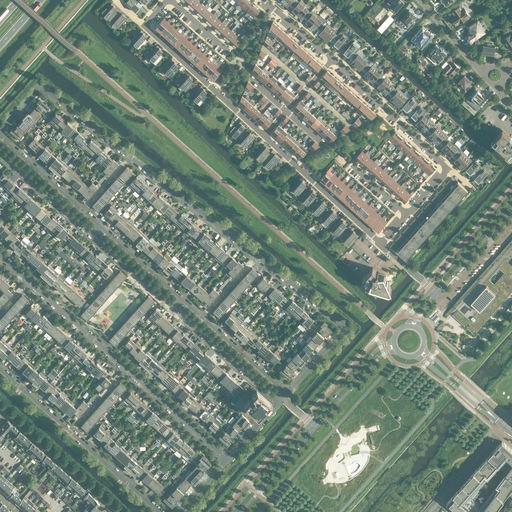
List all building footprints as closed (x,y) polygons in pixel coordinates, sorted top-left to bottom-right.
[(140,4),(135,0),(127,0),(125,3),(135,12),(139,7),(136,4),(138,2),(140,4)] [(194,11),(201,4),(198,1),(199,0),(196,0),(190,7),(194,11)] [(244,0),(236,0),(235,2),(238,4),(235,7),(237,9),(244,0)] [(244,10),(251,2),(248,0),(244,0),(237,9),(238,10),(241,7),(244,10)] [(296,15),(305,4),(301,0),(299,2),(297,0),(292,6),(294,8),(292,10),(297,14),(296,15)] [(390,0),(389,2),(386,5),(389,7),(395,13),(404,3),(401,0),(390,0)] [(246,17),(255,6),(251,2),(244,10),(247,12),(244,15),(246,17)] [(199,15),(208,5),(207,3),(204,6),(201,4),(194,11),(199,15)] [(109,22),(117,13),(115,11),(117,9),(111,4),(107,9),(106,8),(102,13),(105,15),(103,17),(109,22)] [(306,17),(310,12),(304,6),(305,4),(296,15),(297,14),(301,18),(303,15),(306,17)] [(203,19),(210,12),(207,9),(209,7),(210,6),(208,5),(199,15),(203,19)] [(260,10),(255,6),(246,17),(247,18),(250,15),(253,18),(260,10)] [(470,16),(468,14),(464,8),(462,9),(460,6),(452,12),(454,15),(451,17),(456,25),(459,23),(468,18),(470,16)] [(310,26),(319,16),(312,10),(310,12),(306,17),(308,19),(306,22),(310,25),(310,26)] [(412,22),(417,17),(409,10),(401,20),(408,26),(406,28),(409,31),(415,24),(412,22)] [(208,23),(217,13),(216,11),(213,14),(210,12),(203,19),(208,23)] [(127,18),(122,13),(120,15),(117,13),(109,22),(116,28),(117,26),(120,29),(124,24),(123,23),(127,18)] [(212,27),(219,20),(216,17),(219,14),(217,13),(208,23),(212,27)] [(496,13),(493,15),(499,25),(502,23),(496,13)] [(319,29),(324,23),(317,18),(319,16),(310,26),(315,29),(317,27),(319,29)] [(169,23),(171,21),(169,19),(167,21),(164,18),(156,27),(160,31),(168,22),(169,23)] [(217,31),(226,21),(225,19),(222,22),(219,20),(212,27),(217,31)] [(173,27),(175,25),(174,23),(171,25),(169,23),(171,21),(169,23),(168,22),(160,31),(165,35),(173,26),(173,27)] [(221,35),(228,28),(225,25),(228,22),(226,21),(217,31),(221,35)] [(478,21),(468,28),(470,31),(469,32),(469,33),(469,34),(469,35),(466,37),(469,43),(485,33),(478,21)] [(273,22),(270,30),(276,36),(282,30),(273,22)] [(323,38),(332,27),(328,24),(326,26),(324,23),(319,29),(321,31),(319,33),(324,37),(323,38)] [(178,31),(180,29),(178,27),(176,29),(173,27),(176,25),(175,25),(173,27),(173,26),(165,35),(169,39),(177,30),(178,31)] [(226,39),(235,29),(234,27),(231,30),(228,28),(221,35),(226,39)] [(332,41),(337,35),(335,33),(337,32),(332,27),(323,38),(324,37),(328,41),(330,39),(332,41)] [(423,27),(412,39),(422,48),(433,36),(423,27)] [(182,35),(184,33),(182,31),(180,33),(178,31),(180,29),(178,31),(177,30),(169,39),(174,43),(182,34),(182,35)] [(230,43),(237,36),(234,33),(237,30),(235,29),(226,39),(230,43)] [(282,30),(276,36),(281,40),(279,42),(286,34),(282,30)] [(133,44),(139,49),(147,40),(144,38),(146,36),(141,31),(136,36),(136,35),(131,40),(134,42),(133,44)] [(337,35),(332,41),(333,41),(335,39),(337,40),(334,43),(339,47),(347,38),(340,32),(337,35)] [(187,39),(189,37),(187,35),(185,37),(182,35),(184,33),(182,35),(182,34),(174,43),(178,47),(186,38),(187,39)] [(286,34),(279,42),(283,46),(291,38),(286,34)] [(235,47),(241,40),(244,37),(243,35),(240,39),(237,36),(230,43),(235,47)] [(511,35),(511,36),(510,35),(503,39),(510,50),(511,49),(511,48),(511,35)] [(272,41),(267,37),(267,36),(264,44),(267,46),(272,41)] [(191,43),(193,41),(191,39),(189,41),(187,39),(189,37),(187,39),(186,38),(178,47),(183,51),(191,42),(191,43)] [(291,38),(283,46),(284,46),(285,44),(290,48),(288,50),(295,42),(291,38)] [(196,47),(198,45),(196,43),(194,45),(191,43),(193,41),(191,43),(191,42),(183,51),(187,55),(195,46),(196,47)] [(295,42),(288,50),(292,54),(300,46),(295,42)] [(353,55),(359,48),(353,43),(344,52),(349,56),(351,53),(353,55)] [(200,51),(202,49),(200,47),(198,49),(196,47),(198,45),(196,47),(195,46),(187,55),(191,59),(199,50),(200,51)] [(436,45),(428,54),(438,63),(447,54),(443,51),(443,50),(440,47),(440,48),(436,45)] [(152,50),(147,55),(150,57),(149,58),(155,64),(163,55),(161,53),(162,51),(157,46),(152,50)] [(300,46),(292,54),(297,58),(304,50),(300,46)] [(495,48),(483,46),(482,53),(487,54),(489,54),(494,55),(494,52),(497,53),(498,47),(495,46),(495,48)] [(355,67),(363,58),(356,52),(360,49),(359,48),(353,55),(351,58),(354,60),(351,62),(356,66),(355,67)] [(205,55),(207,53),(205,51),(203,53),(200,51),(202,49),(200,51),(199,50),(191,59),(196,63),(204,54),(205,55)] [(261,50),(258,57),(261,60),(266,54),(261,50)] [(301,62),(309,54),(304,50),(297,58),(301,62)] [(208,58),(209,59),(211,57),(209,55),(207,57),(205,55),(207,53),(205,55),(204,54),(196,63),(200,67),(208,58)] [(306,66),(313,58),(309,54),(301,62),(306,66)] [(213,62),(214,63),(216,61),(214,59),(211,61),(209,59),(208,58),(200,67),(205,71),(213,62)] [(313,58),(306,66),(310,70),(318,62),(313,58)] [(364,70),(369,64),(363,58),(355,67),(356,66),(360,70),(362,68),(364,70)] [(167,64),(163,69),(168,73),(167,75),(170,78),(178,69),(174,66),(176,64),(172,60),(168,64),(167,64)] [(217,66),(218,67),(220,65),(218,63),(216,65),(213,63),(214,63),(213,62),(205,71),(209,75),(217,66)] [(312,68),(316,72),(317,72),(322,66),(318,62),(310,70),(312,68)] [(451,66),(450,66),(450,67),(448,65),(449,64),(448,64),(442,71),(447,75),(449,73),(452,77),(460,68),(454,63),(451,66)] [(262,69),(256,64),(252,72),(257,76),(264,67),(262,69)] [(368,79),(378,69),(373,65),(372,66),(369,64),(364,70),(367,72),(365,74),(369,78),(368,79)] [(214,80),(222,71),(225,69),(223,67),(220,69),(218,67),(217,66),(209,75),(214,80)] [(264,67),(257,76),(261,80),(269,71),(264,67)] [(378,82),(382,76),(376,71),(378,69),(368,79),(369,78),(373,82),(375,80),(378,82)] [(269,71),(261,80),(266,84),(273,75),(269,71)] [(327,71),(322,77),(326,81),(324,83),(325,83),(332,75),(327,71)] [(181,88),(185,92),(193,83),(189,79),(191,77),(187,73),(182,78),(182,77),(177,82),(183,87),(181,88)] [(273,75),(266,84),(270,88),(278,80),(273,75)] [(332,75),(325,83),(329,87),(336,79),(332,75)] [(381,91),(391,81),(386,77),(385,78),(382,76),(378,82),(380,84),(378,86),(382,90),(381,91)] [(469,84),(471,81),(465,76),(459,82),(462,84),(461,85),(462,85),(460,87),(465,92),(471,86),(469,84)] [(334,91),(341,83),(336,79),(329,87),(334,91)] [(278,80),(270,88),(275,92),(282,83),(280,85),(276,82),(278,80)] [(391,81),(381,91),(382,90),(386,94),(388,92),(391,94),(397,87),(395,88),(389,83),(391,81)] [(248,82),(245,89),(248,92),(253,86),(248,82)] [(282,83),(275,92),(279,96),(287,88),(282,83)] [(338,95),(345,87),(341,83),(334,91),(338,95)] [(196,90),(191,95),(197,100),(195,101),(199,105),(207,96),(203,92),(205,90),(201,86),(196,91),(196,90)] [(345,87),(338,95),(342,99),(350,91),(345,87)] [(404,93),(397,87),(391,94),(393,96),(391,98),(395,102),(394,103),(404,93)] [(287,88),(279,96),(284,100),(291,91),(289,94),(285,90),(287,88)] [(288,104),(296,96),(291,91),(284,100),(288,104)] [(347,103),(349,101),(354,95),(350,91),(342,99),(347,103)] [(487,99),(478,91),(472,98),(480,106),(487,99)] [(410,99),(404,93),(394,103),(395,102),(399,106),(401,104),(403,106),(403,107),(412,97),(410,99)] [(264,94),(259,100),(263,104),(268,98),(264,94)] [(354,95),(349,101),(353,105),(351,107),(359,99),(354,95)] [(244,108),(251,100),(249,102),(242,96),(239,104),(244,108)] [(418,104),(412,97),(403,107),(407,111),(410,108),(412,110),(418,104)] [(359,99),(351,107),(356,111),(363,103),(359,99)] [(34,108),(34,109),(42,116),(41,115),(49,106),(46,103),(45,104),(41,100),(34,108)] [(251,100),(244,108),(248,112),(256,104),(251,100)] [(298,113),(304,107),(306,104),(301,100),(294,109),(298,113)] [(363,103),(356,111),(360,115),(368,107),(363,103)] [(256,104),(248,112),(253,116),(258,110),(254,106),(256,104)] [(303,117),(308,111),(310,108),(306,104),(304,107),(298,113),(303,117)] [(416,119),(425,110),(418,104),(412,110),(414,112),(412,115),(416,119)] [(362,113),(369,119),(377,115),(368,107),(360,115),(361,115),(362,113)] [(42,116),(34,109),(29,114),(28,113),(37,121),(42,116)] [(258,110),(253,116),(257,120),(263,114),(258,110)] [(420,128),(429,118),(428,119),(421,113),(425,110),(416,119),(419,121),(416,123),(420,127),(420,128)] [(308,111),(303,117),(307,121),(312,115),(308,111)] [(262,124),(269,116),(265,112),(263,114),(257,120),(262,124)] [(37,121),(28,113),(23,119),(32,127),(37,121)] [(48,122),(54,127),(61,119),(55,114),(48,122)] [(312,115),(307,121),(311,125),(319,116),(317,119),(312,115)] [(266,128),(274,120),(269,116),(262,124),(266,128)] [(319,116),(311,125),(316,129),(323,120),(319,116)] [(356,126),(363,123),(358,118),(353,124),(356,126)] [(429,131),(436,124),(429,118),(420,128),(421,127),(425,131),(427,129),(429,131)] [(32,127),(23,119),(18,124),(26,131),(31,126),(32,127)] [(66,124),(61,119),(54,127),(55,126),(60,130),(59,131),(60,132),(68,122),(66,124)] [(323,120),(316,129),(320,133),(328,124),(323,120)] [(68,122),(60,132),(60,131),(65,136),(73,127),(68,122)] [(235,137),(238,140),(246,132),(242,128),(244,126),(240,122),(235,127),(235,126),(230,131),(236,136),(235,137)] [(26,131),(18,124),(11,132),(15,136),(14,137),(17,140),(25,131),(26,132),(26,131)] [(328,124),(320,133),(325,137),(332,128),(328,124)] [(433,140),(442,130),(438,126),(436,128),(434,126),(436,124),(429,131),(431,133),(429,135),(433,139),(432,140),(433,140)] [(276,137),(284,129),(279,125),(272,133),(276,137)] [(340,130),(343,133),(350,130),(345,125),(340,130)] [(73,127),(65,136),(71,141),(79,132),(73,127)] [(329,141),(337,137),(330,131),(333,129),(332,128),(325,137),(329,141)] [(284,129),(276,137),(281,141),(288,133),(284,129)] [(442,144),(449,137),(442,130),(433,140),(437,144),(440,141),(442,144)] [(510,137),(502,130),(493,140),(511,157),(511,155),(511,137),(511,136),(510,137)] [(84,137),(79,132),(71,141),(73,139),(78,143),(77,145),(84,137)] [(250,135),(246,132),(238,140),(242,144),(243,142),(248,147),(253,142),(252,142),(256,137),(252,133),(250,135)] [(391,147),(400,136),(395,132),(389,139),(392,142),(389,145),(391,147)] [(288,133),(281,141),(285,145),(293,137),(288,133)] [(398,147),(405,140),(400,136),(391,147),(392,148),(395,145),(398,147)] [(89,142),(84,137),(77,145),(82,150),(91,140),(89,142)] [(293,137),(285,145),(290,149),(297,141),(293,137)] [(445,153),(453,145),(447,139),(449,137),(442,144),(444,146),(442,148),(446,152),(445,153)] [(28,145),(34,150),(39,143),(34,138),(28,145)] [(96,145),(91,140),(82,150),(83,150),(83,149),(88,154),(96,145)] [(399,155),(409,144),(405,140),(398,147),(401,150),(398,153),(399,155)] [(297,141),(290,149),(294,153),(301,145),(297,141)] [(310,147),(313,150),(320,146),(315,142),(310,147)] [(470,151),(474,146),(469,142),(466,147),(470,151)] [(39,143),(34,150),(39,154),(38,155),(46,146),(45,148),(39,143)] [(259,159),(263,163),(271,154),(267,151),(269,148),(264,144),(260,149),(259,149),(255,153),(260,158),(259,159)] [(407,155),(413,148),(409,144),(399,155),(401,156),(404,153),(407,155)] [(102,150),(96,145),(88,154),(94,159),(102,150)] [(299,157),(306,153),(309,152),(301,145),(294,153),(299,157)] [(454,156),(459,151),(453,145),(445,153),(446,152),(450,156),(452,154),(454,156)] [(46,146),(38,155),(44,160),(52,151),(46,146)] [(418,152),(413,148),(407,155),(410,158),(407,161),(408,163),(418,152)] [(458,165),(467,156),(461,149),(459,151),(454,156),(456,158),(454,161),(458,165)] [(99,164),(107,155),(102,150),(94,159),(99,164)] [(52,151),(44,160),(49,165),(57,156),(56,157),(51,153),(52,152),(52,151)] [(360,163),(370,152),(368,151),(365,154),(362,151),(355,158),(360,163)] [(364,167),(371,159),(368,157),(371,153),(370,152),(360,163),(364,167)] [(422,156),(418,152),(408,163),(410,164),(413,161),(416,163),(422,156)] [(274,157),(271,154),(263,163),(266,166),(267,165),(273,169),(277,165),(276,164),(281,159),(276,155),(274,157)] [(112,160),(107,155),(99,164),(105,168),(103,170),(113,159),(112,160)] [(57,156),(49,165),(55,170),(63,161),(57,156)] [(427,160),(422,156),(416,163),(419,166),(416,169),(417,171),(427,160)] [(467,169),(476,160),(475,160),(474,162),(467,156),(458,165),(462,169),(465,167),(467,169)] [(490,168),(496,162),(491,157),(485,164),(490,168)] [(113,159),(103,170),(106,173),(104,175),(107,178),(121,162),(118,160),(116,162),(113,159)] [(369,171),(379,160),(377,159),(374,162),(371,159),(364,167),(369,171)] [(373,175),(380,167),(377,165),(380,161),(379,160),(369,171),(373,175)] [(431,164),(427,160),(417,171),(419,172),(422,169),(425,171),(431,164)] [(482,167),(476,160),(467,169),(466,169),(471,174),(473,171),(475,173),(482,167)] [(63,161),(55,170),(60,175),(68,166),(63,161)] [(436,168),(431,164),(425,171),(428,174),(425,177),(426,179),(429,175),(429,176),(436,168)] [(68,166),(60,175),(61,174),(66,179),(73,171),(68,166)] [(126,167),(121,173),(128,178),(133,173),(126,167)] [(333,173),(335,171),(333,173),(331,171),(333,169),(331,167),(329,169),(329,170),(321,179),(326,183),(334,174),(333,173)] [(378,179),(387,168),(386,167),(383,170),(380,167),(373,175),(378,179)] [(488,173),(482,167),(475,173),(477,175),(475,178),(479,182),(488,173)] [(382,183),(389,175),(386,173),(389,169),(387,168),(378,179),(382,183)] [(73,171),(66,179),(72,184),(79,176),(73,171)] [(338,177),(340,175),(338,177),(335,175),(337,173),(335,171),(333,173),(334,174),(326,183),(330,187),(338,178),(338,177)] [(3,173),(0,176),(0,181),(3,184),(1,186),(9,178),(3,173)] [(128,178),(121,173),(116,178),(123,184),(128,178)] [(342,181),(344,179),(342,181),(339,179),(342,177),(340,175),(338,177),(338,178),(330,187),(335,191),(343,182),(342,181)] [(387,187),(396,176),(395,175),(392,178),(389,175),(382,183),(387,187)] [(79,176),(72,184),(77,189),(83,182),(78,177),(79,176)] [(391,191),(398,183),(395,180),(398,177),(396,176),(387,187),(391,191)] [(129,185),(134,190),(142,182),(137,177),(129,185)] [(14,183),(9,178),(1,186),(7,191),(14,183)] [(123,184),(116,178),(112,183),(118,189),(123,184)] [(305,182),(301,178),(296,183),(296,182),(291,187),(296,192),(295,193),(299,196),(307,188),(303,184),(305,182)] [(347,185),(349,183),(346,185),(344,183),(346,181),(344,179),(342,181),(343,182),(335,191),(339,195),(347,186),(347,185)] [(83,182),(77,189),(82,193),(82,194),(92,183),(92,182),(88,187),(83,182)] [(148,186),(142,182),(134,190),(140,195),(148,186)] [(454,186),(464,195),(468,191),(458,182),(455,186),(454,186)] [(19,188),(14,183),(7,191),(12,195),(11,196),(12,196),(19,188)] [(92,183),(82,194),(85,197),(83,199),(86,201),(100,185),(97,183),(95,185),(92,183)] [(118,189),(112,183),(107,189),(113,195),(118,189)] [(351,189),(353,187),(351,189),(348,187),(351,185),(349,183),(347,185),(347,186),(339,195),(344,199),(352,190),(351,189)] [(396,195),(405,184),(404,183),(401,186),(398,183),(391,191),(396,195)] [(400,199),(407,191),(404,188),(407,185),(405,184),(396,195),(400,199)] [(153,191),(148,186),(140,195),(141,195),(146,199),(153,191)] [(454,186),(451,190),(460,199),(464,195),(454,186)] [(355,193),(358,191),(355,193),(353,191),(355,189),(353,187),(351,189),(352,190),(344,199),(348,203),(356,194),(355,193)] [(25,193),(19,188),(12,196),(17,201),(25,193)] [(306,192),(302,197),(307,202),(306,203),(310,207),(317,198),(314,194),(315,192),(311,188),(307,193),(306,192)] [(113,195),(107,189),(102,194),(108,200),(113,195)] [(447,194),(457,203),(460,199),(451,190),(447,194)] [(158,196),(153,191),(146,199),(151,204),(159,195),(158,196)] [(360,197),(362,195),(360,197),(357,195),(360,193),(358,191),(355,193),(356,194),(348,203),(353,207),(361,198),(360,197)] [(405,203),(412,195),(411,195),(414,192),(413,191),(410,194),(407,191),(400,199),(405,203)] [(30,197),(25,193),(17,201),(23,206),(30,197)] [(108,200),(102,194),(97,200),(103,206),(108,200)] [(447,194),(444,198),(453,207),(457,203),(447,194)] [(164,200),(159,195),(151,204),(157,209),(164,200)] [(365,202),(364,201),(362,199),(364,197),(362,195),(360,197),(361,198),(353,207),(357,211),(365,202)] [(36,202),(30,197),(23,206),(28,211),(36,202)] [(440,202),(450,211),(453,207),(444,198),(440,202)] [(316,203),(312,207),(317,212),(316,213),(320,217),(328,208),(324,205),(326,202),(321,199),(317,203),(316,203)] [(369,206),(369,205),(366,203),(368,201),(366,199),(364,201),(365,202),(357,211),(361,215),(369,206)] [(103,206),(97,200),(92,205),(98,211),(103,206)] [(170,205),(164,200),(157,209),(162,214),(170,205)] [(36,202),(28,211),(33,216),(41,207),(36,202)] [(440,202),(436,206),(446,215),(450,211),(440,202)] [(366,219),(374,210),(373,209),(371,207),(373,205),(371,203),(369,205),(369,206),(361,215),(366,219)] [(104,213),(110,218),(117,210),(111,205),(104,213)] [(175,210),(170,205),(162,214),(163,213),(168,218),(175,210)] [(446,215),(436,206),(433,210),(432,210),(442,219),(446,215)] [(41,207),(33,216),(34,216),(35,215),(40,219),(39,220),(39,221),(46,213),(41,208),(41,207)] [(378,213),(380,211),(378,213),(375,211),(377,209),(375,207),(373,209),(374,210),(366,219),(370,223),(378,214),(378,213)] [(322,217),(327,222),(326,223),(330,227),(338,218),(334,214),(336,212),(331,208),(327,213),(326,213),(322,217)] [(117,210),(110,218),(115,223),(122,215),(122,214),(121,216),(116,211),(117,210)] [(181,215),(175,210),(168,218),(170,217),(175,221),(174,223),(181,214),(181,215)] [(439,223),(442,219),(432,210),(433,210),(429,214),(439,223)] [(382,217),(384,215),(382,217),(380,215),(382,213),(380,211),(378,213),(378,214),(370,223),(375,227),(383,218),(382,217)] [(46,213),(39,221),(44,226),(52,217),(51,217),(46,213)] [(187,219),(181,214),(174,223),(179,228),(187,219)] [(425,218),(435,227),(439,223),(429,214),(426,218),(425,218)] [(122,215),(115,223),(121,228),(128,220),(122,215)] [(387,222),(384,219),(386,217),(384,215),(382,217),(383,218),(375,227),(379,231),(387,222)] [(57,222),(52,217),(44,226),(46,224),(51,229),(49,230),(50,230),(57,222)] [(332,227),(337,232),(336,233),(340,237),(348,228),(344,224),(346,222),(341,218),(337,223),(336,223),(332,227)] [(425,219),(422,222),(432,231),(435,227),(425,218),(425,219)] [(192,224),(187,219),(179,228),(185,233),(192,224)] [(128,220),(121,228),(126,232),(125,233),(133,224),(128,220)] [(57,222),(50,230),(55,235),(63,227),(57,222)] [(418,226),(428,235),(432,231),(422,222),(418,226)] [(131,238),(139,229),(133,224),(125,233),(131,238)] [(198,229),(192,224),(185,233),(187,231),(192,235),(190,237),(191,237),(198,229)] [(5,226),(0,231),(0,233),(4,238),(10,231),(5,226)] [(418,227),(415,230),(424,239),(428,235),(418,226),(418,227)] [(63,227),(55,235),(57,234),(62,238),(60,240),(61,240),(69,232),(68,231),(68,232),(63,227)] [(139,229),(131,238),(136,243),(144,234),(139,229)] [(203,234),(198,229),(191,237),(196,242),(204,233),(203,234)] [(342,238),(347,242),(346,244),(350,247),(358,238),(354,235),(356,233),(351,229),(347,233),(346,233),(342,238)] [(411,234),(421,243),(424,239),(415,230),(411,234)] [(10,231),(4,238),(9,242),(9,243),(15,236),(10,231)] [(69,232),(61,240),(67,244),(74,236),(69,232)] [(204,233),(196,242),(202,247),(209,238),(204,233)] [(142,248),(149,240),(149,239),(144,234),(136,243),(142,248)] [(411,235),(407,238),(417,247),(421,243),(411,234),(411,235)] [(15,236),(9,243),(14,248),(22,239),(21,241),(15,236)] [(80,241),(74,236),(67,244),(67,245),(68,243),(74,248),(80,241)] [(209,238),(202,247),(203,245),(208,250),(215,243),(209,238)] [(414,251),(417,247),(407,238),(404,242),(414,251)] [(22,239),(14,248),(20,253),(27,244),(22,239)] [(457,310),(478,329),(511,291),(511,239),(501,252),(502,253),(499,255),(497,253),(498,254),(494,259),(495,260),(493,262),(492,261),(479,275),(478,274),(478,275),(480,277),(469,289),(468,288),(448,311),(452,315),(457,310)] [(149,240),(142,248),(147,253),(154,245),(149,240)] [(85,246),(80,241),(74,248),(79,253),(85,246)] [(212,256),(221,247),(220,246),(220,247),(216,243),(216,242),(215,242),(215,243),(208,250),(207,251),(212,256)] [(404,243),(400,246),(410,255),(414,251),(404,242),(403,242),(404,243)] [(27,244),(20,253),(25,258),(31,251),(26,247),(28,244),(27,244)] [(154,245),(147,253),(153,257),(160,250),(154,245)] [(85,246),(79,253),(84,257),(83,259),(90,251),(85,246)] [(396,250),(406,259),(410,255),(400,246),(397,250),(396,250)] [(220,259),(226,252),(226,251),(225,252),(221,248),(221,247),(212,256),(218,261),(220,259)] [(160,250),(153,257),(158,262),(157,263),(158,263),(165,254),(164,256),(159,251),(160,250)] [(31,251),(25,258),(31,263),(38,255),(38,254),(36,256),(31,251)] [(90,251),(83,259),(88,264),(96,255),(95,256),(90,251)] [(225,264),(232,256),(226,252),(220,259),(225,264)] [(165,254),(158,263),(163,267),(163,268),(171,259),(171,258),(171,259),(170,258),(170,259),(166,255),(166,254),(165,254)] [(38,255),(31,263),(36,267),(43,259),(38,255)] [(102,260),(96,255),(88,264),(94,269),(102,260)] [(70,262),(75,267),(80,261),(75,257),(70,262)] [(237,261),(232,257),(225,264),(231,269),(228,272),(238,261),(237,261)] [(43,259),(36,267),(41,272),(41,273),(49,264),(48,264),(47,266),(42,261),(43,260),(43,259)] [(171,259),(163,268),(164,267),(169,272),(177,263),(171,259)] [(107,265),(102,260),(94,269),(99,273),(107,265)] [(238,261),(228,272),(231,275),(229,277),(231,279),(246,264),(243,261),(241,263),(238,261)] [(177,263),(169,272),(170,272),(175,276),(181,270),(176,265),(177,264),(177,263)] [(49,264),(41,273),(46,278),(54,269),(49,264)] [(107,265),(99,273),(105,279),(113,270),(107,265)] [(258,273),(252,268),(247,273),(253,279),(258,273)] [(373,268),(362,279),(365,282),(366,281),(369,286),(373,288),(374,288),(374,287),(379,291),(384,290),(384,289),(390,291),(392,290),(386,277),(380,277),(378,277),(380,274),(380,273),(379,272),(378,272),(377,272),(377,273),(376,276),(375,276),(377,271),(373,268)] [(54,269),(46,278),(52,283),(59,274),(54,269)] [(181,270),(175,276),(180,281),(186,275),(181,270)] [(120,271),(115,276),(121,282),(126,276),(120,271)] [(253,279),(247,273),(242,279),(248,284),(253,279)] [(59,274),(52,283),(57,288),(65,279),(63,280),(58,276),(60,274),(59,274)] [(186,275),(180,281),(186,286),(192,279),(186,275)] [(121,282),(115,276),(110,282),(116,287),(121,282)] [(262,289),(269,282),(268,282),(263,277),(255,285),(261,290),(262,289)] [(63,293),(70,284),(65,279),(57,288),(62,292),(63,293)] [(192,279),(186,286),(191,291),(198,284),(198,283),(197,284),(192,279)] [(248,284),(242,279),(237,284),(244,290),(248,284)] [(5,280),(0,285),(0,288),(4,292),(0,296),(10,285),(5,280)] [(116,287),(110,282),(105,287),(112,293),(116,287)] [(269,282),(262,289),(263,289),(268,293),(267,295),(274,287),(269,282)] [(69,297),(74,290),(69,286),(71,284),(70,284),(63,293),(63,292),(69,297)] [(198,284),(191,291),(197,296),(204,287),(203,288),(198,284)] [(244,290),(237,284),(232,290),(239,295),(244,290)] [(10,285),(0,296),(0,302),(0,306),(1,307),(15,291),(12,289),(10,291),(7,289),(10,285)] [(112,293),(105,287),(100,292),(107,298),(112,293)] [(204,287),(197,296),(202,301),(213,288),(210,292),(204,287)] [(279,292),(274,287),(267,295),(272,300),(279,292)] [(207,307),(221,291),(218,289),(216,291),(213,288),(202,301),(203,300),(206,302),(204,304),(207,307)] [(74,290),(69,297),(74,302),(80,295),(74,290)] [(239,295),(232,290),(227,295),(234,301),(239,295)] [(107,298),(100,292),(95,298),(102,304),(107,298)] [(285,297),(279,292),(272,300),(274,299),(279,303),(285,297)] [(22,294),(17,300),(23,306),(28,300),(22,294)] [(80,295),(74,302),(80,307),(85,300),(80,295)] [(234,301),(227,295),(222,300),(229,306),(234,301)] [(154,302),(148,296),(143,301),(149,307),(154,302)] [(290,301),(285,297),(279,303),(284,308),(292,300),(290,301)] [(102,304),(95,298),(90,303),(97,309),(102,304)] [(23,306),(17,300),(12,305),(19,311),(23,306)] [(229,306),(222,300),(218,306),(224,312),(229,306)] [(292,300),(284,308),(285,308),(285,307),(290,312),(289,313),(297,305),(292,300)] [(149,307),(143,301),(138,307),(145,313),(149,307)] [(97,309),(90,303),(86,309),(92,315),(97,309)] [(19,311),(12,305),(7,311),(14,316),(19,311)] [(37,310),(31,305),(24,313),(29,318),(37,310)] [(297,305),(289,313),(295,318),(302,310),(297,305)] [(224,312),(218,306),(213,311),(219,317),(224,312)] [(145,313),(138,307),(133,312),(140,318),(145,313)] [(92,315),(86,309),(81,314),(87,320),(92,315)] [(148,317),(154,322),(162,314),(156,309),(148,317)] [(42,315),(37,310),(29,318),(30,319),(31,317),(36,322),(43,315),(42,314),(42,315)] [(302,310),(295,318),(296,317),(301,321),(301,322),(308,314),(302,310)] [(14,316),(7,311),(2,316),(9,322),(14,316)] [(140,318),(133,312),(128,318),(135,324),(140,318)] [(230,325),(235,319),(237,317),(232,312),(224,320),(230,325)] [(162,314),(154,322),(159,327),(166,319),(161,315),(162,314)] [(305,329),(314,319),(313,319),(313,320),(308,315),(308,314),(301,322),(300,324),(305,329)] [(43,315),(36,322),(41,326),(40,328),(48,319),(43,315)] [(9,322),(2,316),(0,318),(0,323),(4,327),(9,322)] [(234,331),(241,324),(243,321),(237,317),(235,319),(230,325),(235,330),(234,331)] [(135,324),(128,318),(124,323),(130,329),(135,324)] [(53,324),(48,319),(40,328),(41,328),(46,332),(54,324),(54,323),(53,324)] [(172,324),(166,319),(159,327),(161,326),(166,331),(172,324)] [(316,331),(324,338),(331,329),(327,326),(328,325),(325,322),(317,331),(316,331)] [(130,329),(124,323),(119,329),(125,334),(130,329)] [(54,324),(46,332),(52,337),(60,328),(54,324)] [(177,329),(172,324),(166,331),(171,335),(170,337),(177,329)] [(241,324),(234,331),(240,336),(248,327),(247,327),(246,328),(241,324)] [(248,327),(240,336),(245,341),(253,332),(248,327)] [(65,333),(60,328),(52,337),(53,336),(59,341),(65,333)] [(125,334),(119,329),(114,334),(120,340),(125,334)] [(182,334),(177,329),(170,337),(176,342),(183,333),(182,334)] [(324,338),(316,331),(315,330),(310,335),(311,336),(319,343),(319,342),(323,337),(324,338)] [(253,332),(245,341),(246,341),(246,340),(251,345),(259,337),(253,332)] [(65,333),(59,341),(64,345),(70,339),(65,334),(65,333)] [(183,333),(176,342),(181,347),(189,338),(183,333)] [(120,340),(114,334),(109,340),(115,345),(120,340)] [(242,345),(245,341),(240,336),(236,339),(242,345)] [(319,343),(311,336),(311,337),(312,337),(307,343),(314,348),(319,343)] [(259,337),(251,345),(257,350),(263,343),(257,339),(259,337)] [(124,345),(129,350),(136,342),(135,343),(129,338),(124,345)] [(194,343),(189,338),(181,347),(182,345),(188,350),(194,343)] [(75,344),(70,339),(64,345),(69,350),(69,351),(75,344)] [(309,354),(314,348),(306,341),(301,347),(303,348),(309,354)] [(136,342),(129,350),(134,354),(134,355),(142,347),(136,342)] [(7,343),(0,351),(0,352),(4,357),(12,348),(7,343)] [(194,343),(188,350),(193,355),(192,356),(192,357),(199,349),(194,344),(194,343)] [(263,343),(257,350),(262,355),(268,348),(263,343)] [(73,357),(81,349),(75,344),(69,351),(67,353),(72,358),(73,357)] [(142,347),(134,355),(134,356),(135,355),(139,359),(139,360),(140,360),(147,352),(147,351),(146,351),(142,347)] [(12,348),(4,357),(5,357),(5,356),(11,361),(16,355),(11,350),(13,348),(12,348)] [(268,348),(262,355),(268,359),(275,351),(273,353),(268,348)] [(309,354),(303,348),(298,353),(297,353),(304,359),(309,354)] [(81,349),(73,357),(78,362),(86,354),(81,349)] [(204,353),(199,349),(192,357),(197,361),(205,353),(205,352),(204,353)] [(275,351),(268,359),(273,364),(280,356),(275,351)] [(147,352),(140,360),(145,365),(151,358),(146,353),(147,352)] [(205,353),(197,361),(203,366),(211,358),(205,353)] [(304,359),(297,353),(292,358),(299,365),(304,359)] [(86,354),(78,362),(84,367),(91,359),(86,354)] [(16,355),(11,361),(16,366),(24,357),(22,359),(16,355)] [(24,357),(16,366),(21,371),(29,362),(24,357)] [(151,358),(145,365),(150,370),(158,361),(157,363),(151,358)] [(208,371),(216,362),(211,358),(203,366),(208,371)] [(299,365),(292,358),(287,364),(294,370),(299,365)] [(96,364),(91,359),(84,367),(89,372),(97,363),(96,364)] [(158,361),(150,370),(151,370),(151,369),(156,374),(164,366),(158,361)] [(27,376),(33,369),(35,367),(29,362),(21,371),(27,376)] [(216,363),(216,362),(208,371),(214,376),(221,368),(215,363),(216,363)] [(97,363),(89,372),(91,371),(96,375),(102,368),(97,363)] [(294,370),(287,364),(279,373),(282,376),(283,375),(287,378),(294,370)] [(164,366),(156,374),(162,379),(161,380),(168,372),(162,368),(164,366)] [(102,368),(96,375),(101,380),(95,387),(108,373),(102,368)] [(226,373),(221,368),(214,376),(215,375),(220,379),(218,381),(218,382),(226,373)] [(33,369),(27,376),(32,381),(40,372),(39,373),(33,369)] [(40,372),(32,381),(38,385),(46,377),(40,372)] [(168,372),(161,380),(167,385),(173,377),(168,372)] [(99,395),(114,378),(113,378),(113,379),(110,376),(108,379),(105,376),(108,373),(95,387),(98,390),(96,392),(99,395)] [(232,378),(226,373),(218,382),(224,387),(232,378)] [(46,377),(38,385),(38,386),(39,385),(44,390),(51,382),(51,381),(50,383),(44,378),(46,377)] [(173,377),(167,385),(172,389),(180,381),(179,381),(178,382),(173,377)] [(231,390),(237,383),(232,378),(224,387),(229,391),(231,390)] [(180,381),(172,389),(178,394),(185,386),(179,382),(180,381)] [(51,382),(44,390),(49,394),(48,395),(49,395),(56,387),(51,382)] [(120,382),(115,388),(121,393),(126,388),(120,382)] [(243,388),(237,383),(231,390),(236,395),(243,388)] [(185,386),(178,394),(183,399),(182,400),(189,393),(184,388),(185,387),(185,386)] [(56,387),(49,395),(54,400),(53,401),(62,391),(56,387)] [(121,393),(115,388),(110,393),(116,399),(121,393)] [(62,391),(53,401),(54,401),(59,405),(58,405),(59,406),(67,397),(66,397),(61,393),(62,392),(61,392),(62,392),(62,391)] [(209,391),(206,396),(212,399),(215,395),(209,391)] [(244,405),(258,417),(258,416),(262,412),(262,411),(263,412),(266,409),(265,408),(266,408),(266,407),(269,403),(270,403),(257,391),(252,396),(254,398),(253,399),(251,401),(249,400),(244,405)] [(129,405),(136,397),(130,392),(121,403),(126,408),(129,405)] [(116,399),(110,393),(105,398),(112,404),(116,399)] [(189,393),(182,400),(188,405),(194,398),(189,393)] [(67,397),(59,406),(64,411),(72,402),(67,397)] [(136,397),(129,405),(134,410),(141,402),(136,397)] [(112,404),(105,398),(100,404),(107,410),(112,404)] [(194,398),(188,405),(193,410),(200,402),(199,403),(194,398)] [(70,415),(83,400),(77,407),(72,402),(64,411),(70,415)] [(83,400),(70,415),(70,416),(73,412),(79,417),(91,403),(88,401),(86,403),(83,400)] [(235,412),(237,409),(231,404),(233,403),(230,401),(227,405),(235,412)] [(141,402),(134,410),(136,408),(141,413),(139,414),(140,415),(147,407),(141,402)] [(200,402),(193,410),(199,415),(206,407),(200,402)] [(107,410),(100,404),(95,409),(102,415),(107,410)] [(147,407),(140,415),(145,419),(144,420),(152,412),(147,407)] [(206,407),(199,415),(204,419),(210,413),(205,408),(206,407)] [(102,415),(95,409),(91,415),(97,420),(102,415)] [(152,412),(144,420),(150,425),(158,416),(152,412)] [(210,413),(204,419),(209,424),(216,417),(215,418),(210,413)] [(235,418),(244,426),(249,421),(242,414),(237,420),(235,418)] [(97,420),(91,415),(86,420),(92,426),(97,420)] [(158,416),(150,425),(151,424),(157,429),(163,421),(158,416)] [(216,417),(209,424),(215,429),(222,422),(216,417)] [(244,426),(235,418),(230,424),(238,431),(243,426),(244,426)] [(7,420),(3,425),(8,430),(14,435),(19,431),(7,420)] [(92,426),(86,420),(81,426),(87,432),(92,426)] [(163,421),(157,429),(162,433),(161,435),(168,427),(163,422),(163,421)] [(238,431),(230,424),(226,429),(234,437),(238,431)] [(2,437),(8,430),(3,425),(0,428),(0,440),(1,442),(4,438),(2,437)] [(93,434),(99,439),(106,431),(100,426),(93,434)] [(173,432),(168,427),(161,435),(166,440),(165,440),(166,440),(173,432)] [(226,445),(234,437),(226,429),(224,428),(222,431),(224,433),(218,439),(221,442),(222,441),(226,445)] [(14,438),(18,442),(24,435),(20,431),(14,438)] [(106,431),(99,439),(104,443),(103,444),(111,436),(106,431)] [(173,432),(166,440),(171,445),(179,437),(173,432)] [(24,435),(18,442),(22,445),(28,439),(24,435)] [(111,436),(103,444),(109,449),(115,442),(110,437),(111,436)] [(179,437),(171,445),(171,446),(173,444),(178,448),(177,448),(177,449),(176,450),(184,442),(184,441),(183,442),(179,437)] [(28,439),(22,445),(20,447),(24,451),(26,449),(32,442),(28,439)] [(30,452),(36,446),(32,442),(26,449),(24,451),(28,455),(30,452)] [(115,442),(109,449),(109,450),(110,449),(114,453),(114,454),(121,447),(120,446),(120,447),(115,443),(116,442),(115,442)] [(184,442),(176,450),(182,455),(190,446),(184,442)] [(498,445),(446,503),(456,511),(494,511),(511,488),(511,450),(504,443),(502,445),(500,447),(498,445)] [(36,446),(30,452),(28,455),(32,458),(40,450),(36,446)] [(190,446),(182,455),(183,455),(188,459),(195,451),(190,446)] [(121,447),(114,454),(120,459),(125,452),(120,448),(121,447)] [(40,450),(32,458),(36,462),(44,453),(40,450)] [(125,452),(120,459),(125,464),(124,464),(131,457),(125,452)] [(52,460),(44,453),(36,462),(37,462),(40,458),(44,462),(42,464),(45,467),(47,465),(48,466),(50,467),(54,463),(54,462),(53,461),(52,460)] [(197,464),(196,465),(203,472),(203,471),(210,463),(206,459),(207,458),(204,455),(196,464),(197,464)] [(130,469),(136,462),(138,461),(132,456),(131,457),(124,464),(130,469)] [(47,471),(51,475),(59,467),(54,462),(54,463),(50,467),(50,468),(47,471)] [(136,462),(130,469),(135,474),(143,466),(143,465),(142,467),(136,462)] [(196,465),(191,471),(198,477),(203,472),(196,465)] [(143,466),(135,474),(136,474),(141,478),(149,470),(143,466)] [(59,467),(51,475),(55,479),(57,477),(63,470),(59,467)] [(63,470),(57,477),(62,481),(67,474),(63,470)] [(149,470),(141,478),(147,483),(154,475),(149,470)] [(191,471),(186,476),(194,483),(198,477),(191,471)] [(66,484),(72,478),(67,474),(62,481),(60,483),(64,487),(66,484)] [(154,475),(147,483),(152,488),(158,482),(153,477),(154,475)] [(186,476),(181,482),(188,487),(193,482),(193,483),(194,483),(186,476)] [(72,478),(66,484),(70,488),(76,482),(72,478)] [(6,479),(4,481),(0,485),(0,488),(2,491),(10,482),(6,479)] [(10,482),(2,491),(7,495),(14,486),(10,482)] [(74,492),(80,486),(76,482),(70,488),(68,490),(73,494),(74,492)] [(158,482),(152,488),(158,493),(164,487),(158,482)] [(181,482),(177,487),(183,493),(188,487),(181,482)] [(19,497),(20,495),(17,492),(15,494),(11,490),(15,486),(14,486),(7,495),(15,503),(17,504),(21,499),(20,498),(19,497)] [(80,486),(74,492),(79,496),(81,494),(82,495),(86,491),(80,486)] [(171,492),(178,498),(183,493),(177,487),(172,492),(171,492)] [(171,506),(178,498),(171,492),(163,501),(166,504),(167,503),(171,506)] [(100,503),(88,493),(84,498),(90,504),(90,503),(95,508),(100,503)] [(22,508),(27,502),(29,500),(25,496),(22,499),(21,499),(17,504),(22,508)] [(26,511),(33,503),(29,500),(27,502),(22,508),(26,511)] [(25,511),(32,511),(35,509),(37,507),(33,503),(26,511),(25,511)] [(90,504),(82,511),(91,511),(95,508),(90,503),(90,504)]
